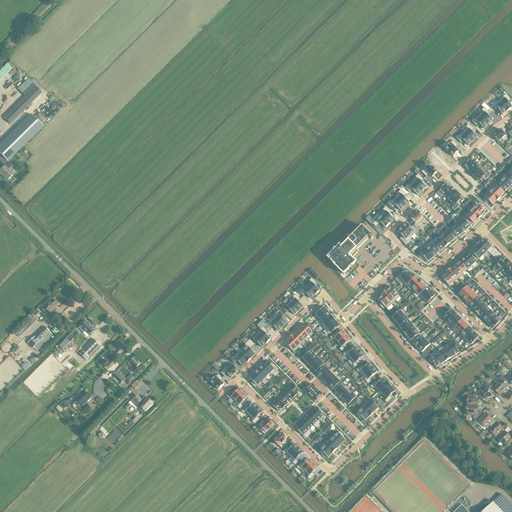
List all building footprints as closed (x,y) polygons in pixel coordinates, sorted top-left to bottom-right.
[(9,123),(30,102),(41,91),(35,86),(25,96),(4,118),(9,123)] [(504,97),(499,100),(507,112),(511,109),(511,108),(508,102),(511,101),(507,94),(504,96),(504,97)] [(494,103),(491,105),(495,111),(498,109),(502,115),(507,112),(499,100),(495,103),(494,103)] [(484,113),(480,117),(488,125),(492,121),(487,116),(490,113),(484,108),(482,111),(484,113)] [(0,145),(0,153),(8,162),(27,143),(43,127),(31,115),(30,115),(0,145)] [(474,118),(471,121),(476,126),(479,124),(484,129),(488,125),(480,117),(476,121),(474,118)] [(467,128),(463,132),(464,133),(472,142),(477,137),(472,132),(474,130),(469,125),(466,127),(467,128)] [(500,129),(493,136),(498,142),(499,141),(502,144),(505,141),(502,138),(505,135),(500,129)] [(458,135),(456,138),(461,143),(463,141),(468,146),(472,142),(464,133),(460,137),(458,135)] [(451,143),(445,149),(448,152),(447,152),(450,155),(451,155),(453,157),(458,151),(455,148),(458,146),(453,141),(451,143)] [(463,166),(469,171),(476,163),(471,158),(467,162),(467,161),(464,164),(465,165),(463,166)] [(13,174),(8,170),(12,165),(9,162),(5,167),(5,166),(0,170),(0,172),(7,180),(13,174)] [(482,169),(476,163),(469,171),(472,175),(473,177),(482,169)] [(424,170),(422,172),(426,177),(429,174),(432,178),(437,172),(435,170),(436,170),(433,167),(432,167),(429,164),(424,170)] [(487,174),(482,169),(473,177),(475,179),(476,178),(479,182),(483,178),(485,181),(491,174),(489,172),(487,174)] [(418,179),(414,183),(422,191),(426,187),(421,182),(423,180),(420,177),(418,175),(416,177),(418,179)] [(507,189),(511,185),(504,178),(503,177),(499,181),(500,182),(507,189)] [(504,193),(507,189),(500,182),(496,186),(503,193),(504,193)] [(408,185),(405,188),(410,193),(413,191),(418,196),(422,191),(414,183),(410,187),(408,185)] [(438,192),(436,194),(441,199),(443,197),(444,196),(452,188),(446,183),(445,184),(444,184),(442,186),(443,187),(438,191),(438,192)] [(490,188),(492,190),(492,189),(500,197),(504,194),(504,193),(503,193),(496,186),(495,184),(490,188)] [(452,188),(444,196),(449,201),(457,193),(455,191),(452,188)] [(501,197),(500,197),(492,189),(492,190),(489,193),(496,201),(496,202),(501,197)] [(401,195),(397,199),(405,207),(409,203),(404,198),(406,195),(401,190),(399,193),(401,195)] [(457,193),(449,201),(454,206),(452,208),(454,211),(461,205),(458,202),(462,199),(459,195),(457,193)] [(492,205),(496,201),(489,193),(485,197),(484,197),(485,198),(483,199),(487,203),(489,202),(492,205),(493,205),(492,205)] [(388,203),(386,205),(393,211),(394,209),(393,208),(395,206),(400,211),(405,207),(397,199),(393,203),(391,200),(388,203)] [(476,203),(472,207),(481,216),(485,212),(482,209),(484,207),(480,203),(478,205),(476,203)] [(385,212),(381,216),(390,224),(394,220),(389,215),(391,212),(386,207),(383,210),(385,212)] [(472,207),(468,210),(470,212),(477,220),(478,220),(482,216),(481,216),(472,207)] [(418,211),(411,218),(416,224),(414,225),(417,228),(425,219),(423,217),(418,211)] [(464,219),(467,223),(470,220),(473,223),(473,224),(474,224),(477,220),(470,212),(466,216),(464,219)] [(369,215),(365,219),(372,225),(373,224),(376,227),(380,223),(385,228),(386,228),(390,224),(381,216),(377,220),(375,222),(369,215)] [(463,218),(459,222),(466,230),(470,227),(471,227),(470,226),(473,223),(470,220),(467,223),(464,219),(463,218)] [(459,222),(455,225),(462,234),(466,230),(459,222)] [(406,224),(402,228),(410,236),(409,236),(411,237),(415,233),(416,234),(418,231),(413,226),(411,228),(406,223),(406,224)] [(451,229),(457,237),(458,237),(462,234),(455,225),(451,229)] [(339,246),(327,258),(344,274),(356,262),(351,258),(358,251),(357,249),(369,238),(371,240),(373,237),(362,226),(351,236),(348,234),(337,245),(339,246)] [(398,231),(397,232),(402,237),(400,239),(405,244),(408,242),(412,238),(411,237),(409,236),(410,236),(402,228),(398,231)] [(450,228),(446,231),(446,232),(447,232),(453,240),(457,237),(451,229),(450,228)] [(446,232),(443,236),(449,244),(449,243),(453,240),(447,232),(446,232)] [(439,239),(438,239),(445,247),(445,248),(446,247),(450,244),(449,243),(449,244),(443,236),(439,239)] [(437,238),(433,242),(441,250),(445,247),(438,239),(439,239),(438,238),(437,238)] [(480,243),(487,251),(488,251),(492,247),(491,246),(493,245),(489,240),(487,242),(484,239),(480,243)] [(433,242),(429,245),(437,254),(441,250),(433,242)] [(479,243),(475,247),(475,248),(475,247),(483,255),(484,256),(488,252),(488,251),(487,251),(480,243),(479,243)] [(429,245),(425,249),(425,250),(426,250),(433,258),(437,254),(437,255),(437,254),(429,245)] [(469,253),(469,254),(472,258),(475,256),(478,259),(479,260),(479,259),(483,255),(475,247),(475,248),(471,252),(470,254),(469,253)] [(421,254),(418,257),(423,260),(425,259),(428,262),(433,258),(426,250),(425,250),(421,254)] [(469,254),(464,257),(471,266),(472,266),(476,262),(478,259),(475,256),(472,258),(469,254)] [(460,261),(467,270),(467,271),(472,267),(472,266),(471,266),(464,257),(460,261)] [(504,257),(496,265),(501,270),(509,262),(507,260),(507,261),(504,257)] [(460,262),(455,265),(462,274),(462,273),(467,270),(460,261),(459,261),(460,262)] [(509,262),(501,270),(506,275),(511,269),(511,265),(511,264),(509,262)] [(451,269),(458,278),(458,279),(459,279),(464,275),(462,273),(462,274),(455,265),(451,269)] [(450,269),(445,273),(446,273),(454,282),(458,279),(458,278),(451,269),(450,269)] [(407,270),(398,278),(402,282),(410,274),(407,270)] [(441,277),(441,278),(443,281),(444,280),(449,286),(454,282),(446,273),(441,277)] [(410,274),(402,282),(406,286),(414,278),(410,274)] [(406,286),(410,290),(411,289),(411,288),(419,281),(419,280),(415,277),(414,278),(406,286)] [(307,287),(315,295),(319,291),(320,291),(315,286),(317,283),(312,278),(309,281),(311,283),(307,287)] [(419,281),(411,288),(411,289),(415,292),(423,284),(423,285),(423,284),(419,280),(419,281)] [(423,284),(415,292),(419,296),(427,288),(423,285),(423,284)] [(301,289),(299,291),(304,296),(306,294),(311,299),(315,295),(307,287),(307,286),(302,290),(301,289)] [(386,291),(396,301),(400,296),(391,287),(390,287),(386,291)] [(427,288),(419,296),(423,300),(424,299),(431,291),(428,288),(428,287),(427,287),(427,288)] [(467,287),(459,294),(459,295),(462,298),(470,290),(467,287)] [(470,290),(462,298),(466,301),(473,294),(473,293),(470,290)] [(386,291),(381,295),(382,296),(382,295),(391,305),(396,301),(386,291)] [(431,291),(424,299),(427,303),(435,295),(431,291)] [(473,294),(466,301),(469,305),(477,297),(478,296),(474,293),(473,293),(473,294)] [(293,297),(289,301),(299,311),(303,307),(298,302),(301,299),(295,294),(293,297)] [(378,299),(377,300),(381,303),(379,305),(383,309),(385,307),(387,309),(391,305),(382,295),(382,296),(378,300),(378,299)] [(477,297),(469,305),(472,308),(480,300),(477,297)] [(283,308),(281,309),(285,313),(287,312),(290,310),(295,315),(299,311),(289,301),(286,298),(282,302),(285,305),(282,307),(283,308)] [(51,314),(52,313),(54,310),(53,309),(58,305),(53,299),(45,307),(44,306),(41,309),(43,312),(46,309),(51,314)] [(480,300),(472,308),(476,311),(476,312),(484,304),(483,304),(480,300)] [(476,311),(475,312),(479,315),(487,307),(488,307),(484,303),(483,304),(484,304),(476,312),(476,311)] [(316,314),(315,315),(319,320),(328,312),(324,308),(324,307),(321,310),(319,308),(315,312),(316,314)] [(487,307),(479,315),(483,318),(490,311),(487,307)] [(276,312),(272,316),(274,318),(275,319),(283,327),(287,323),(282,318),(284,316),(284,315),(285,313),(281,309),(280,311),(279,310),(277,313),(276,312)] [(402,309),(392,317),(392,318),(396,322),(405,315),(406,314),(402,309)] [(451,309),(443,318),(446,322),(455,313),(452,310),(451,309)] [(490,311),(483,318),(486,322),(494,314),(490,311)] [(328,312),(319,320),(322,324),(332,317),(328,312)] [(26,323),(30,327),(38,319),(31,313),(28,316),(30,318),(30,319),(26,323)] [(455,313),(446,322),(450,325),(458,317),(455,313)] [(494,314),(486,322),(489,325),(497,317),(494,314)] [(405,315),(396,322),(399,327),(408,320),(409,319),(405,315)] [(322,324),(321,325),(325,330),(336,321),(336,322),(336,321),(332,316),(332,317),(322,324)] [(458,317),(450,325),(453,328),(462,320),(458,317)] [(497,317),(489,325),(493,329),(501,321),(500,321),(497,317)] [(266,323),(264,325),(269,330),(271,328),(271,329),(273,326),(278,331),(279,331),(283,327),(275,319),(274,318),(270,322),(269,321),(267,323),(266,323)] [(408,320),(399,327),(403,331),(403,332),(412,325),(411,324),(408,320)] [(453,328),(452,329),(456,333),(457,331),(465,323),(462,320),(453,328)] [(92,334),(95,330),(92,327),(90,324),(89,324),(86,321),(81,327),(79,328),(84,333),(85,331),(90,336),(91,335),(92,334)] [(336,321),(325,330),(329,335),(340,326),(339,326),(336,322),(336,321)] [(21,336),(30,327),(26,323),(17,332),(21,336)] [(403,331),(403,332),(407,337),(407,336),(415,329),(416,330),(417,328),(413,323),(411,324),(412,325),(403,332),(403,331)] [(465,323),(457,331),(461,334),(468,327),(465,323)] [(304,324),(300,328),(308,336),(312,332),(304,324)] [(261,330),(257,334),(266,343),(266,344),(270,340),(270,339),(271,339),(266,334),(268,332),(267,331),(269,330),(264,325),(263,327),(260,329),(261,330)] [(53,336),(51,334),(44,327),(35,336),(35,337),(28,343),(32,348),(39,341),(40,341),(44,337),(48,340),(53,336)] [(468,327),(461,334),(464,338),(472,330),(468,327)] [(300,328),(297,332),(304,340),(305,339),(308,336),(300,328)] [(415,329),(407,336),(411,341),(414,343),(417,340),(415,338),(419,334),(416,330),(415,329)] [(464,338),(463,339),(467,342),(468,341),(467,341),(475,334),(472,330),(464,338)] [(336,333),(330,337),(332,340),(334,338),(338,343),(347,335),(343,331),(338,335),(336,333)] [(293,335),(293,336),(301,344),(305,340),(305,339),(304,340),(297,332),(293,335)] [(252,337),(250,340),(255,345),(257,343),(262,348),(262,347),(266,343),(257,334),(253,338),(252,337)] [(414,343),(413,344),(418,348),(425,340),(421,336),(419,334),(415,338),(417,340),(414,343)] [(475,334),(467,341),(468,341),(471,345),(479,337),(475,334)] [(293,335),(288,339),(289,340),(289,339),(298,348),(301,344),(293,336),(293,335)] [(347,335),(338,343),(342,347),(339,349),(342,352),(347,347),(345,344),(351,340),(350,340),(347,335)] [(82,351),(89,357),(100,346),(93,339),(82,351)] [(285,343),(294,352),(298,348),(289,339),(289,340),(285,343)] [(425,340),(418,348),(422,352),(422,353),(431,344),(426,339),(425,340)] [(242,348),(241,349),(242,350),(251,358),(255,354),(255,355),(255,354),(250,349),(253,347),(247,342),(245,344),(245,345),(242,348)] [(126,349),(122,345),(121,346),(118,343),(114,347),(111,351),(113,354),(117,358),(126,349)] [(449,346),(448,346),(454,355),(459,352),(459,353),(459,352),(453,343),(449,346)] [(447,344),(442,347),(444,349),(450,358),(454,355),(448,346),(449,346),(447,344)] [(16,355),(22,350),(17,346),(12,351),(16,355)] [(349,349),(343,354),(345,356),(347,355),(350,360),(360,352),(357,347),(356,347),(351,351),(349,349)] [(442,347),(438,349),(439,351),(440,352),(439,352),(445,361),(445,362),(450,358),(444,349),(442,347)] [(238,353),(238,354),(247,362),(247,363),(251,359),(251,358),(242,350),(238,353)] [(310,351),(302,359),(303,359),(306,362),(314,354),(310,351)] [(439,351),(434,354),(435,355),(441,364),(445,361),(439,352),(440,352),(439,351)] [(233,356),(230,359),(235,364),(238,362),(243,367),(243,366),(247,363),(247,362),(238,354),(238,353),(237,352),(237,353),(233,357),(233,356)] [(360,352),(350,360),(354,364),(353,365),(355,368),(361,363),(358,361),(364,356),(360,352)] [(314,354),(306,362),(309,365),(317,358),(317,357),(314,354)] [(36,361),(39,359),(35,355),(30,360),(34,364),(36,361)] [(430,358),(427,360),(432,365),(434,363),(436,367),(441,364),(435,355),(430,358)] [(137,367),(141,364),(134,357),(131,361),(128,364),(136,372),(139,368),(137,367)] [(317,358),(309,365),(313,369),(321,360),(318,357),(317,357),(317,358)] [(321,360),(313,369),(316,372),(316,373),(325,364),(321,360)] [(267,361),(262,366),(270,373),(270,374),(272,375),(276,371),(274,369),(276,367),(272,363),(270,364),(267,361)] [(214,363),(212,365),(218,371),(220,369),(214,363)] [(227,366),(221,372),(224,376),(227,373),(231,378),(238,370),(231,363),(227,367),(227,366)] [(362,365),(356,370),(359,373),(359,372),(363,377),(373,368),(370,364),(370,363),(364,368),(362,365)] [(262,366),(258,370),(266,378),(266,377),(270,374),(270,373),(262,366)] [(326,366),(317,375),(321,378),(330,370),(329,370),(326,366)] [(373,368),(363,377),(366,381),(368,384),(374,380),(372,377),(377,372),(373,368)] [(330,370),(321,378),(325,382),(334,373),(330,369),(329,370),(330,370)] [(258,370),(254,374),(262,382),(261,382),(262,383),(267,378),(266,377),(266,378),(258,370)] [(120,384),(124,380),(116,372),(112,376),(120,384)] [(334,373),(325,382),(329,386),(336,378),(337,379),(338,377),(334,373)] [(216,377),(210,382),(213,385),(216,388),(218,390),(224,385),(221,382),(223,379),(218,374),(216,377)] [(254,374),(249,378),(253,382),(251,383),(255,388),(257,386),(261,382),(262,382),(254,374)] [(508,387),(503,382),(506,380),(500,375),(498,377),(499,378),(498,379),(500,381),(497,384),(504,391),(508,387)] [(336,378),(329,386),(332,390),(333,390),(340,382),(337,379),(336,378)] [(375,381),(370,386),(373,389),(374,388),(378,392),(379,391),(387,383),(383,379),(383,378),(378,383),(375,381)] [(387,383),(379,391),(383,395),(391,387),(387,382),(387,383)] [(494,386),(492,384),(491,386),(487,382),(485,385),(489,389),(493,393),(495,391),(499,395),(504,391),(497,384),(494,386)] [(292,383),(287,389),(295,397),(297,395),(296,395),(300,391),(292,383)] [(342,383),(335,391),(338,394),(346,387),(343,383),(342,383)] [(313,384),(305,392),(309,396),(310,395),(312,397),(311,398),(314,402),(315,402),(323,395),(313,384)] [(487,391),(489,389),(485,385),(481,388),(483,390),(478,395),(475,393),(472,396),(467,396),(467,406),(477,406),(477,403),(481,399),(483,400),(485,398),(487,400),(492,396),(487,391)] [(346,387),(338,394),(341,398),(349,390),(346,387)] [(391,387),(383,395),(387,399),(385,401),(387,403),(393,398),(390,396),(395,391),(391,387)] [(232,391),(227,396),(229,399),(231,398),(235,402),(244,393),(240,389),(239,388),(234,393),(232,391)] [(287,389),(282,394),(290,401),(293,398),(293,399),(295,397),(287,389)] [(349,390),(341,398),(345,401),(353,394),(349,390)] [(269,391),(263,397),(265,400),(271,393),(269,391)] [(76,400),(73,403),(79,409),(82,406),(84,407),(82,409),(85,413),(90,408),(87,404),(86,405),(85,403),(90,398),(85,392),(82,395),(81,394),(78,396),(79,397),(76,400)] [(279,392),(275,396),(277,399),(285,407),(287,405),(286,405),(290,401),(282,394),(281,394),(279,392)] [(244,393),(235,402),(239,406),(237,407),(240,409),(245,404),(243,402),(248,397),(244,393)] [(353,394),(345,401),(348,405),(356,397),(353,394)] [(133,399),(130,401),(143,413),(145,411),(146,411),(150,408),(149,407),(153,403),(147,398),(143,402),(136,395),(133,399)] [(277,399),(271,404),(279,412),(283,408),(283,409),(285,407),(277,399)] [(370,400),(366,404),(374,412),(378,408),(370,400)] [(247,406),(242,411),(244,414),(245,413),(249,416),(258,408),(254,404),(254,403),(249,408),(247,406)] [(366,404),(362,409),(369,416),(369,417),(370,417),(374,412),(366,404)] [(477,409),(477,406),(467,406),(467,416),(472,416),(476,419),(481,413),(477,409)] [(312,410),(310,412),(318,420),(319,421),(324,416),(316,407),(312,411),(312,410)] [(258,408),(249,416),(253,421),(252,422),(255,424),(260,419),(258,417),(263,412),(262,412),(258,408)] [(358,413),(356,415),(360,419),(362,418),(365,421),(369,417),(369,416),(362,409),(358,413),(357,413),(358,413)] [(309,414),(305,417),(313,425),(318,420),(310,412),(308,414),(309,414)] [(487,428),(490,425),(491,424),(490,423),(492,420),(486,413),(478,421),(485,428),(486,427),(487,428)] [(302,420),(300,422),(308,430),(313,425),(305,417),(302,421),(302,420)] [(263,420),(258,425),(260,427),(259,429),(264,434),(269,430),(272,427),(274,425),(268,419),(265,422),(263,420)] [(478,422),(475,419),(470,425),(472,427),(478,422)] [(298,424),(295,428),(303,436),(309,431),(308,430),(300,422),(298,424)] [(489,430),(495,436),(503,428),(497,422),(489,430)] [(337,433),(333,437),(341,445),(345,441),(345,440),(342,437),(344,435),(340,431),(338,433),(337,433)] [(499,433),(495,437),(503,445),(511,437),(505,431),(501,435),(499,433)] [(277,438),(274,441),(279,446),(282,449),(287,444),(284,441),(287,438),(282,433),(280,435),(279,434),(276,437),(277,438)] [(333,437),(329,441),(337,449),(341,445),(333,437)] [(325,445),(332,453),(332,454),(337,449),(329,441),(325,445)] [(287,447),(282,452),(285,455),(286,453),(290,458),(291,457),(299,449),(295,445),(295,444),(290,449),(287,447)] [(321,450),(319,452),(323,456),(325,454),(328,458),(328,457),(332,453),(325,445),(324,444),(319,449),(321,450)] [(299,449),(291,457),(295,461),(293,463),(295,465),(300,460),(298,458),(303,453),(303,452),(303,453),(299,449)] [(302,462),(297,467),(299,470),(300,469),(304,473),(305,472),(314,463),(310,459),(309,459),(304,464),(302,462)] [(314,463),(305,472),(309,476),(307,478),(310,480),(315,475),(313,473),(318,468),(318,467),(314,463)] [(511,511),(511,505),(501,494),(492,503),(489,500),(476,511),(511,511)]
